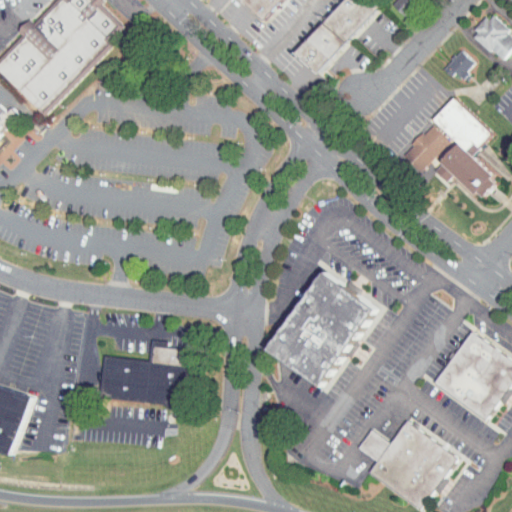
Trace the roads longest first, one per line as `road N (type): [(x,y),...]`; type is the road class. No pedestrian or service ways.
road 1 (residential): [(153,0),(355,190),(511,309)]
road 2 (residential): [(511,284),(367,174),(183,0)]
road 3 (residential): [(314,122),(255,220),(239,265),(228,416),(218,449),(169,498)]
road 4 (residential): [(285,510),(249,450),(252,312),(283,208),(331,137)]
road 5 (primary): [(290,511),(230,499),(0,495)]
road 6 (residential): [(252,312),(68,292),(0,269)]
road 7 (residential): [(463,0),(403,61),(357,91)]
